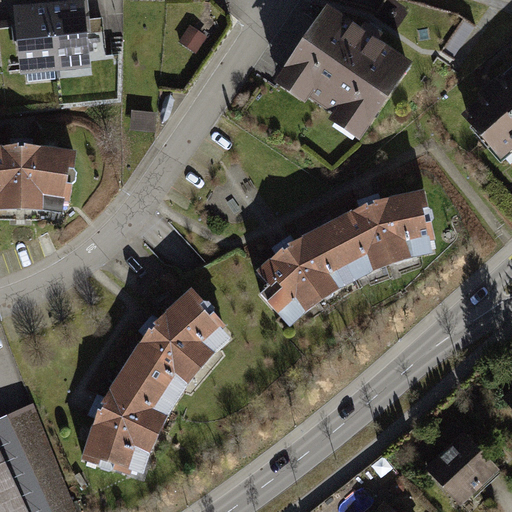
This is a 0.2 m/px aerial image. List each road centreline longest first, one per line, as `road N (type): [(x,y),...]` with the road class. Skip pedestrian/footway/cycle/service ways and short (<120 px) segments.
road 1 (residential): [(278,0),(189,151),(97,255),(0,304)]
road 2 (secondary): [(229,511),(511,287)]
